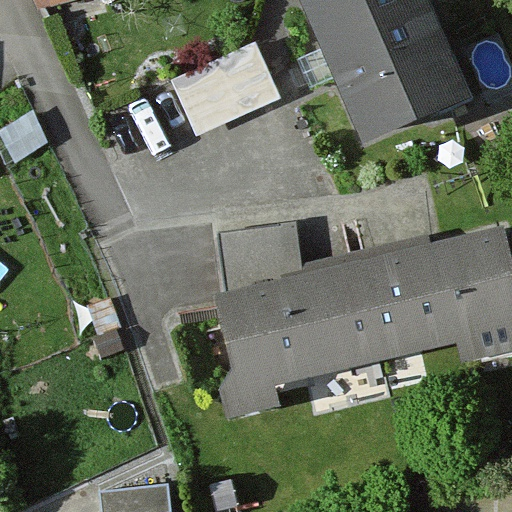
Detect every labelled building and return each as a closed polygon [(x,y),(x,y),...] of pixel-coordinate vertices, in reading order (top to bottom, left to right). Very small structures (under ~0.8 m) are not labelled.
[(53,0),(56,13),(109,0),(53,0)] [(479,108),(432,0),(301,0),(368,155),(479,108)] [(262,35),(174,64),(194,124),(282,95),(262,35)] [(217,236),(249,366),(227,394),(234,420),(293,406),(288,385),(468,341),(473,364),(511,354),(511,220),(319,266),(306,214),(217,236)] [(107,488),(109,511),(172,511),(171,483),(107,488)]
